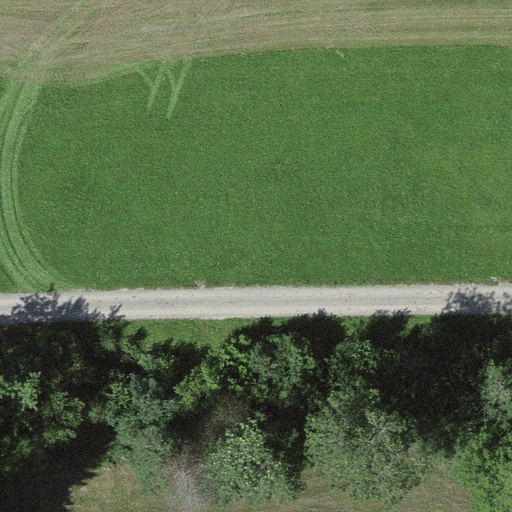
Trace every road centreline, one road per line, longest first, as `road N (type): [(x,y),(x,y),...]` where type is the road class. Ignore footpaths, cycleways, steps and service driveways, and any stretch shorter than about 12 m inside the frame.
road 1 (track): [(511,303),(0,310)]
road 2 (track): [(93,0),(0,97)]
